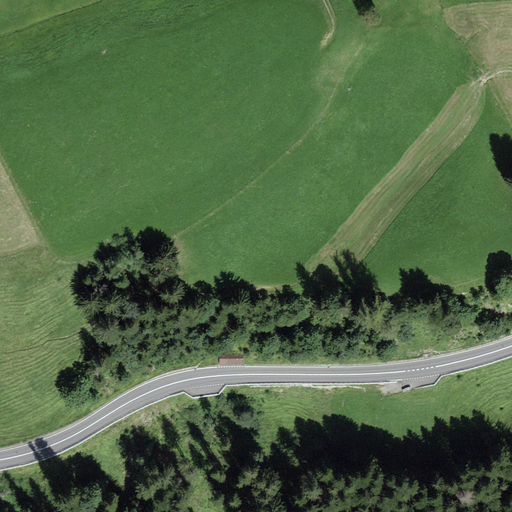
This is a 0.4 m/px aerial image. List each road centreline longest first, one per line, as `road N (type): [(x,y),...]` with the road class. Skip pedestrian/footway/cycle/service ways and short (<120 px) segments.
road 1 (primary): [(0,459),(47,448),(136,396),(194,377),(408,369),(511,345)]
road 2 (track): [(238,290),(300,288),(329,273),(453,131),(484,78),(511,70)]
